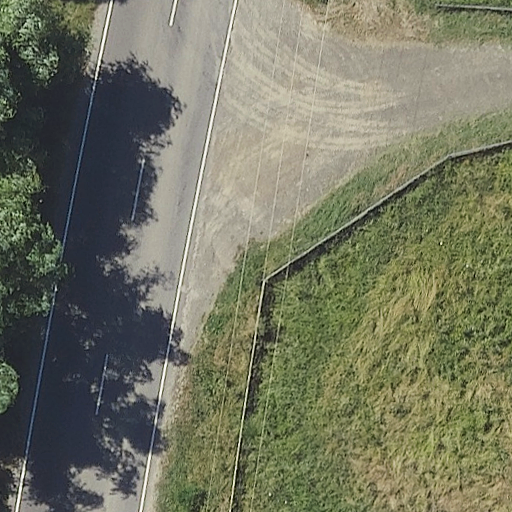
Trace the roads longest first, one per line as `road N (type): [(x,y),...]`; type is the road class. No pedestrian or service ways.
road 1 (residential): [(296,0),(207,511)]
road 2 (track): [(277,104),(511,80)]
